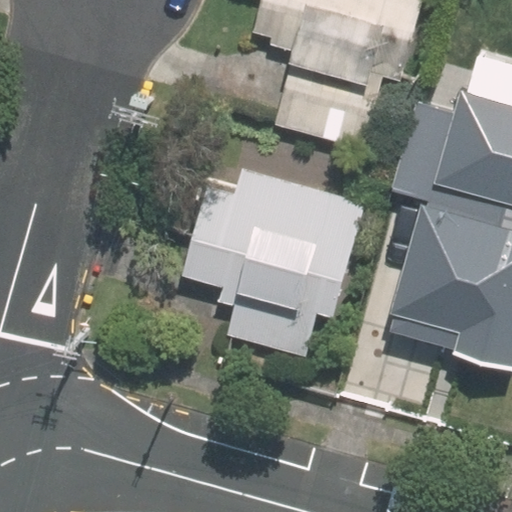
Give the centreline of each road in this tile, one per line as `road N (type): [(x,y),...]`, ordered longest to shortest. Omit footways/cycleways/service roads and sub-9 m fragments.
road 1 (residential): [(0,338),(94,0)]
road 2 (residential): [(0,467),(86,448),(309,511)]
